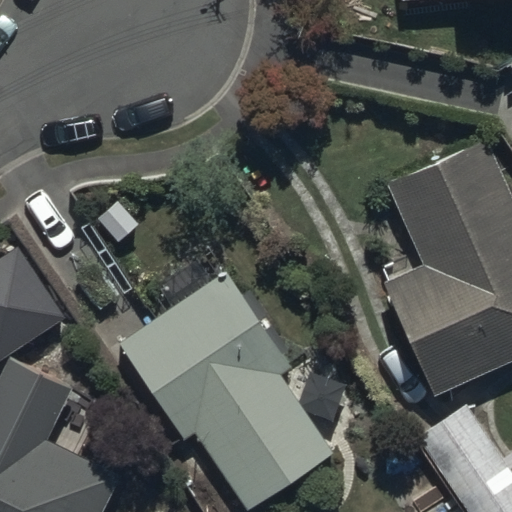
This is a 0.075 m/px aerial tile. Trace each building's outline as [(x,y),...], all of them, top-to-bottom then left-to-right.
[(511,363),(511,187),(489,135),(389,181),(425,262),(383,281),(434,398),(511,363)] [(16,242),(0,251),(0,354),(61,318),(16,242)] [(229,272),(124,341),(187,437),(193,434),(244,511),(246,511),(336,453),(284,375),(294,369),(261,320),(272,313),(255,287),(244,294),(229,272)] [(0,511),(104,511),(121,478),(49,443),(75,388),(9,357),(0,375),(0,511)] [(511,511),(511,468),(463,403),(411,441),(463,511),(511,511)] [(202,511),(187,489),(151,511),(202,511)]
